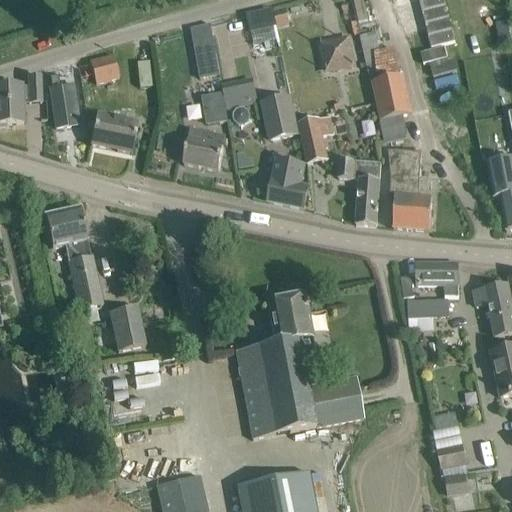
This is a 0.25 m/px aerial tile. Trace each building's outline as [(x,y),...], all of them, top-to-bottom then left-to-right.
[(445,0),(429,0),(420,2),(430,45),(455,39),(445,0)] [(373,84),(381,123),(382,123),(387,146),(408,142),(403,119),(413,117),(404,78),(400,78),(394,51),(379,54),(375,34),(363,37),(373,84)] [(216,49),(199,52),(202,70),(219,67),(216,49)] [(90,63),(96,86),(119,80),(113,57),(90,63)] [(429,65),(432,80),(457,73),(453,59),(429,65)] [(138,65),(140,89),(153,88),(150,64),(138,65)] [(52,83),(48,82),(52,122),(75,121),(72,81),(58,82),(58,76),(52,76),(52,83)] [(0,90),(0,127),(24,126),(23,106),(42,105),(41,79),(28,80),(28,89),(0,90)] [(224,92),(227,107),(241,104),(241,102),(256,99),(254,88),(238,92),(238,89),(224,92)] [(263,106),(271,142),(297,137),(290,100),(263,106)] [(235,115),(234,119),(235,123),(239,126),(243,126),(247,125),(250,121),(250,117),(249,113),(245,111),(241,110),(237,111),(235,115)] [(90,148),(132,156),(138,125),(97,116),(90,148)] [(299,126),(307,167),(325,163),(320,140),(334,137),(330,120),(299,126)] [(184,167),(219,174),(226,139),(191,132),(184,167)] [(391,199),(396,199),(394,231),(430,234),(432,201),(419,200),(423,154),(389,153),(392,181),(391,199)] [(511,157),(492,161),(498,200),(500,200),(503,214),(507,234),(511,233),(511,157)] [(340,162),(339,181),(353,182),(359,182),(356,227),(377,229),(381,182),(380,182),(382,166),(355,163),(340,162)] [(268,204),(304,212),(309,191),(302,189),(305,173),(296,172),(297,167),(286,165),(285,169),(276,167),(268,204)] [(44,218),(52,253),(65,250),(68,266),(69,266),(79,315),(102,310),(92,261),(91,261),(87,246),(88,246),(80,211),(44,218)] [(417,266),(417,287),(444,287),(445,298),(457,298),(457,287),(458,287),(457,267),(417,266)] [(403,302),(408,301),(413,300),(410,278),(400,280),(403,302)] [(476,309),(488,307),(495,340),(511,336),(511,305),(509,288),(474,294),(476,309)] [(236,354),(240,373),(253,443),(315,430),(315,431),(363,422),(356,380),(309,389),(300,343),(313,340),(305,297),(267,304),(275,346),(236,354)] [(413,301),(408,301),(409,322),(448,320),(447,299),(413,301)] [(109,316),(117,355),(144,349),(135,310),(109,316)] [(19,350),(16,355),(17,358),(31,367),(35,359),(19,350)] [(511,350),(491,355),(501,400),(511,397),(511,350)] [(51,370),(57,400),(75,396),(68,366),(51,370)] [(454,416),(433,420),(435,433),(457,429),(454,416)] [(439,454),(442,472),(466,466),(462,449),(439,454)] [(238,490),(241,511),(314,511),(308,477),(238,490)] [(465,478),(445,481),(448,497),(468,493),(465,478)] [(206,511),(199,479),(156,489),(161,511),(206,511)]
